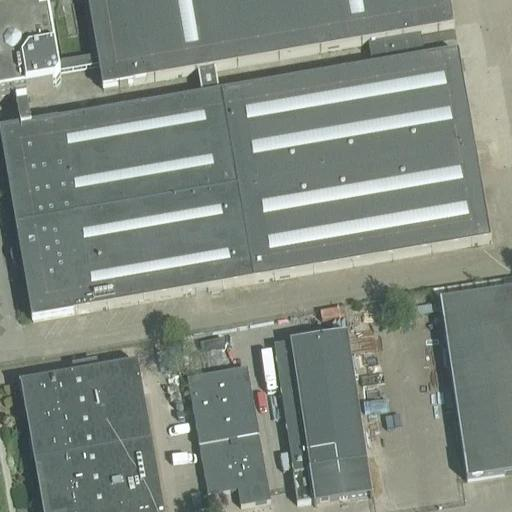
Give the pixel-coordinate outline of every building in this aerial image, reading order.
[(87,0),(98,58),(58,65),(59,75),(99,68),(103,91),(198,75),(203,99),(219,96),(215,72),(368,45),(372,69),(420,62),(416,37),(454,31),(448,0),(87,0)] [(0,16),(0,101),(55,92),(61,84),(59,75),(58,65),(49,15),(41,9),(0,16)] [(203,99),(0,134),(0,136),(21,257),(13,264),(25,279),(32,322),(210,292),(211,298),(232,294),(231,288),(300,276),(491,243),(479,169),(490,167),(486,141),(474,143),(459,55),(420,62),(372,69),(219,96),(203,99)] [(511,476),(511,293),(442,305),(467,483),(511,476)] [(372,495),(349,336),(287,345),(287,346),(272,348),(290,475),(288,475),(293,507),(372,495)] [(151,444),(138,369),(139,369),(139,366),(19,386),(19,388),(22,388),(24,402),(23,402),(27,421),(28,421),(36,464),(151,444)] [(271,504),(248,372),(188,382),(208,499),(238,494),(241,510),(271,504)] [(162,511),(151,444),(36,464),(43,507),(42,507),(43,511),(162,511)]
